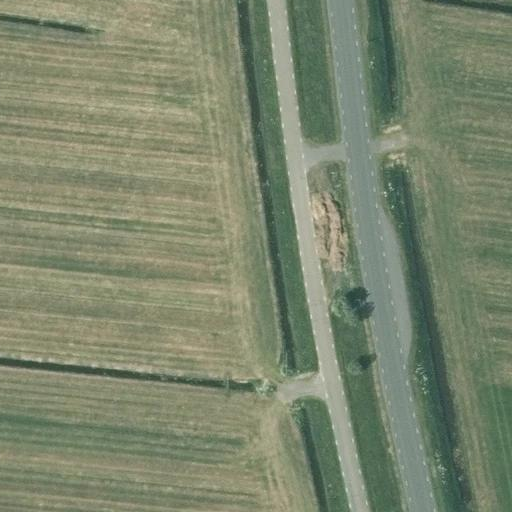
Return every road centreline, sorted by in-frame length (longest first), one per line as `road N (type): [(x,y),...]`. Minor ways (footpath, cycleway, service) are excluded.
road 1 (unclassified): [(358,511),(313,296),(274,0)]
road 2 (primary): [(422,511),(374,266),(339,0)]
